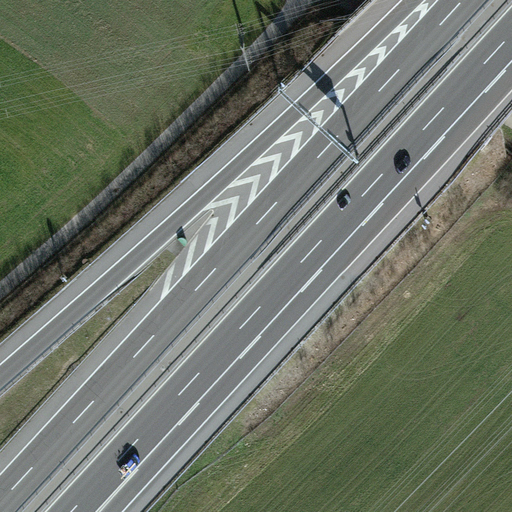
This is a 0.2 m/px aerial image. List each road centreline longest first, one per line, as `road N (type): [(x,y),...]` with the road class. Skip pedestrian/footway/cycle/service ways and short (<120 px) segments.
road 1 (motorway): [(460,0),(0,502)]
road 2 (motorway): [(412,0),(0,378)]
road 3 (motorway): [(178,398),(511,36)]
road 4 (track): [(307,0),(135,173),(0,292)]
road 5 (track): [(511,113),(356,0)]
road 6 (motorway): [(72,511),(178,398)]
road 7 (motorway): [(96,511),(178,398)]
